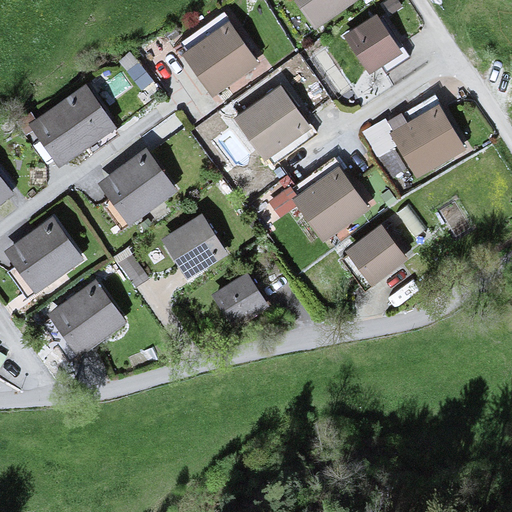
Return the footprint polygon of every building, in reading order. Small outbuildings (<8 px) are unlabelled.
[(345,0),(286,0),(304,27),(345,0)] [(369,13),(338,33),(363,71),(394,51),(369,13)] [(176,50),(203,88),(246,59),(219,21),(176,50)] [(130,56),(121,63),(142,88),(151,80),(130,56)] [(227,112),(256,154),(300,123),(271,81),(227,112)] [(27,126),(51,159),(102,123),(79,90),(27,126)] [(409,164),(414,173),(461,144),(435,102),(388,131),(398,146),(409,164)] [(409,164),(398,146),(381,156),(393,174),(409,164)] [(142,148),(97,179),(123,217),(168,187),(142,148)] [(293,195),(321,235),(364,205),(336,166),(293,195)] [(0,181),(0,198),(8,192),(0,181)] [(49,215),(1,248),(28,289),(77,255),(49,215)] [(198,219),(165,242),(185,272),(219,250),(198,219)] [(378,224),(344,250),(369,283),(403,257),(378,224)] [(245,275),(214,296),(234,326),(265,305),(245,275)] [(93,283),(49,315),(74,350),(118,318),(93,283)]
